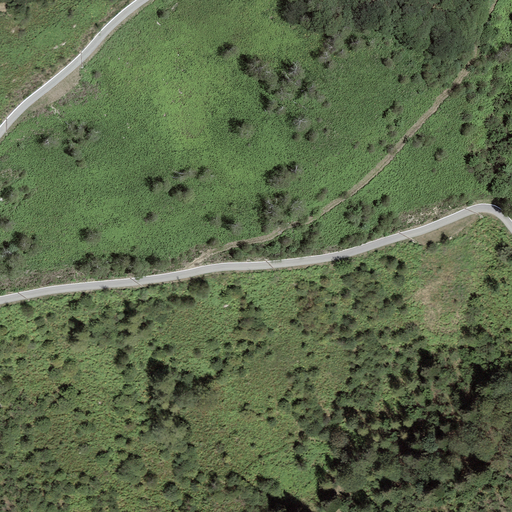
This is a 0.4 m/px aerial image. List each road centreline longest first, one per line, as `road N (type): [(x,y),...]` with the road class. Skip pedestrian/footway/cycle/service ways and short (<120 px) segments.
road 1 (unclassified): [(0,302),(180,272),(289,265),(418,232),(469,210),(492,210),(511,228)]
road 2 (unclassified): [(143,0),(0,130)]
